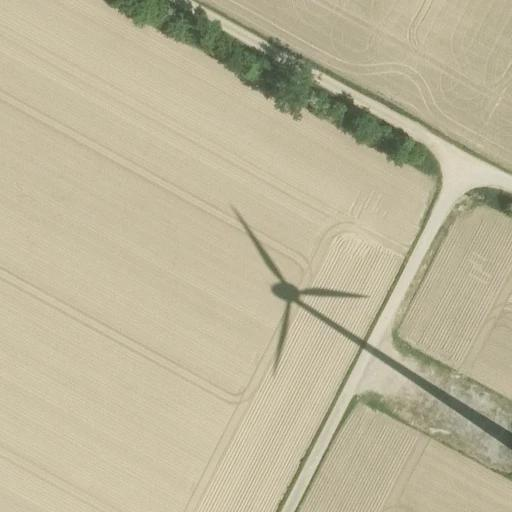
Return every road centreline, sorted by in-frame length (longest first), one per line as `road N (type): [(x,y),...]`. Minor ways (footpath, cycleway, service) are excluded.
road 1 (track): [(294,511),(475,166)]
road 2 (track): [(173,0),(475,166)]
road 3 (track): [(372,364),(497,432)]
